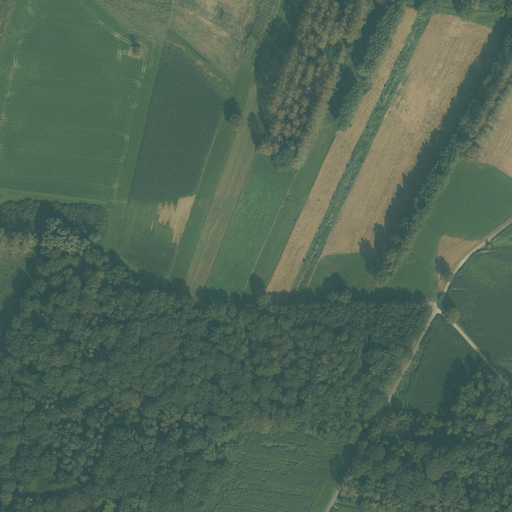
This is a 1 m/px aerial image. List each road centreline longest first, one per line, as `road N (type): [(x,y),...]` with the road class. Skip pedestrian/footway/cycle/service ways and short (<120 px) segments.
road 1 (track): [(0,355),(100,373),(157,289),(208,304),(436,305)]
road 2 (unclassified): [(328,511),(436,305)]
road 3 (track): [(157,511),(0,482)]
